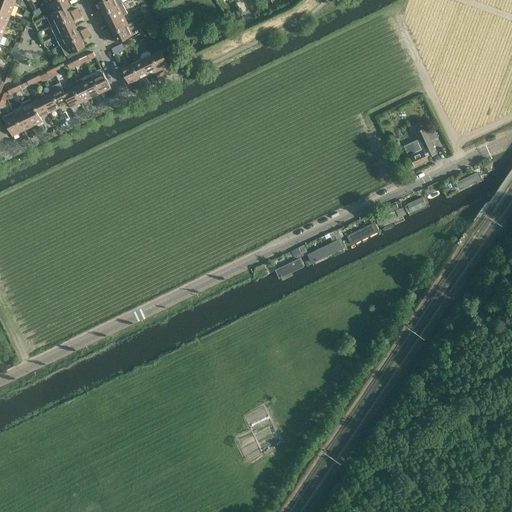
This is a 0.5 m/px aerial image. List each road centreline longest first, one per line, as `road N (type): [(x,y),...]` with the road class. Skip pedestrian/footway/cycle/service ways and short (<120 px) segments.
road 1 (residential): [(0,381),(511,142)]
road 2 (residential): [(0,128),(12,154),(123,100),(83,11),(86,0)]
